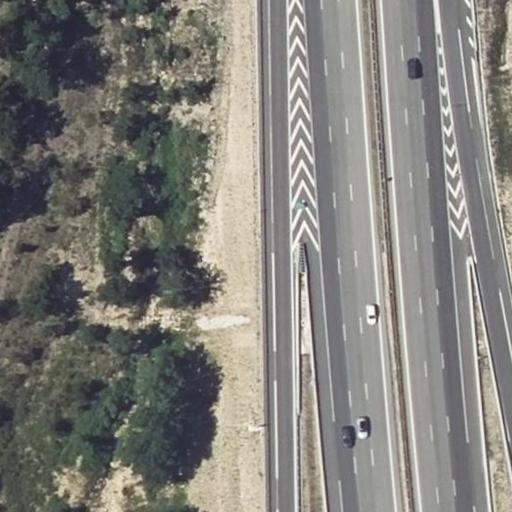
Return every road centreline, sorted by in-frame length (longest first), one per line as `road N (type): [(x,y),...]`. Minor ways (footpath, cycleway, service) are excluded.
road 1 (motorway): [(441,511),(397,0)]
road 2 (motorway): [(327,0),(371,511)]
road 3 (motorway): [(275,0),(287,511)]
road 4 (motorway): [(511,389),(457,123),(442,0)]
